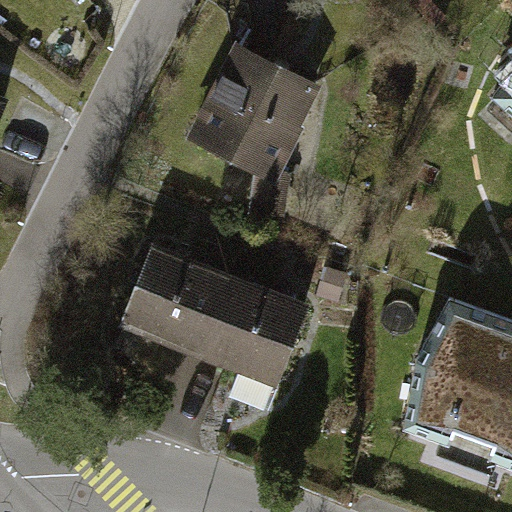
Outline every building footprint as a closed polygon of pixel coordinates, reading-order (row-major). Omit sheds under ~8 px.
[(282,216),(286,139),(315,85),(228,40),(176,138),(246,175),(244,214),(282,216)] [(511,68),(486,97),(504,121),(511,125),(511,68)] [(185,356),(217,271),(146,244),(113,329),(185,356)] [(217,271),(185,356),(269,389),(302,304),(217,271)] [(511,324),(440,297),(406,358),(397,427),(511,470),(511,324)]
